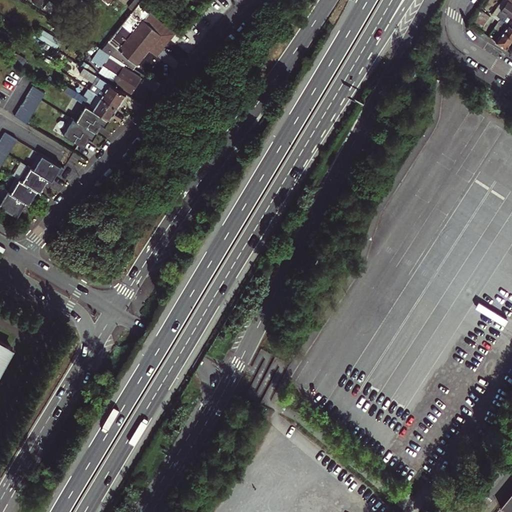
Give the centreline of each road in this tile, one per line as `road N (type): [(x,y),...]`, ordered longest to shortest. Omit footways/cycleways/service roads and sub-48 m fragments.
road 1 (trunk): [(367,0),(61,511)]
road 2 (secondary): [(213,409),(431,0)]
road 3 (trunk): [(83,511),(297,158)]
road 4 (secondary): [(329,0),(115,311)]
road 5 (residential): [(257,0),(20,256)]
road 6 (trunk): [(297,158),(409,0)]
road 7 (trunk): [(297,158),(390,0)]
road 8 (secondary): [(213,409),(200,361),(115,311)]
road 9 (secondary): [(82,365),(12,478)]
road 10 (secondary): [(8,275),(76,314),(86,332),(82,365)]
